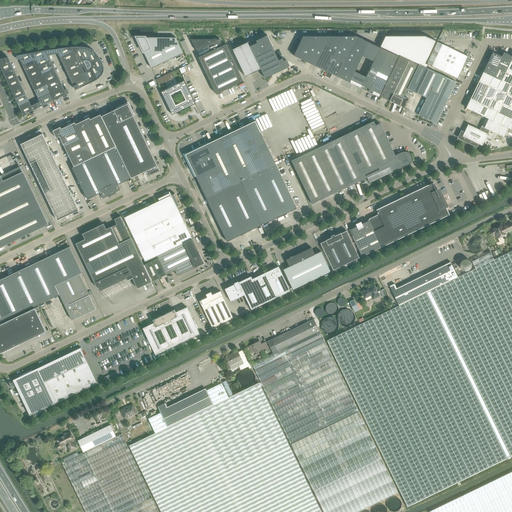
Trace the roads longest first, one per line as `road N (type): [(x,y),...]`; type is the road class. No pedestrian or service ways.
road 1 (unclassified): [(108,403),(511,209)]
road 2 (unclassified): [(192,0),(511,0)]
road 3 (unclassified): [(439,140),(300,78),(165,141)]
road 4 (unclassified): [(224,266),(451,162)]
road 5 (unclassified): [(0,366),(15,366),(224,266)]
road 6 (unclassified): [(0,260),(181,175)]
road 7 (primary): [(313,15),(511,20)]
road 8 (primary): [(511,10),(313,15)]
road 9 (primary): [(179,15),(0,12)]
road 10 (unclassified): [(128,87),(0,141)]
road 11 (unclassified): [(439,140),(486,40),(511,41)]
road 12 (primary): [(313,15),(179,15)]
